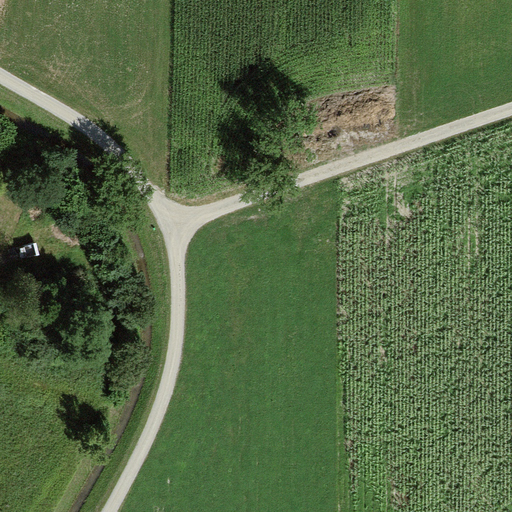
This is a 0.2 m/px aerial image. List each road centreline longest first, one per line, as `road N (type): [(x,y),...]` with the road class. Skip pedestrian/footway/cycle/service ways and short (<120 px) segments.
road 1 (track): [(0,74),(80,125),(180,219),(160,387),(97,511)]
road 2 (track): [(180,219),(511,107)]
